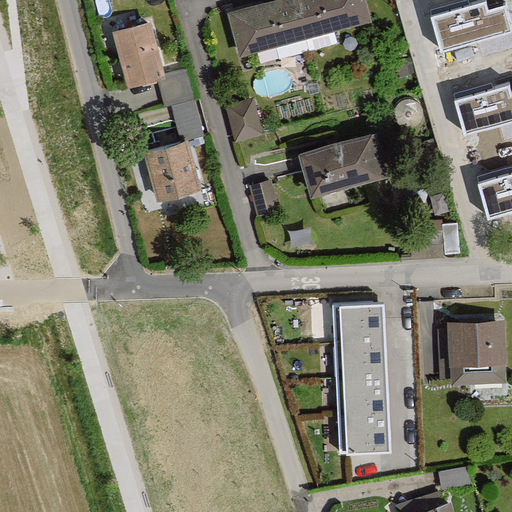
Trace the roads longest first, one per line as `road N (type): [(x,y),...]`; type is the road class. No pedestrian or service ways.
road 1 (residential): [(231,286),(139,287),(67,0)]
road 2 (residential): [(231,286),(511,270)]
road 3 (residential): [(304,511),(231,286)]
